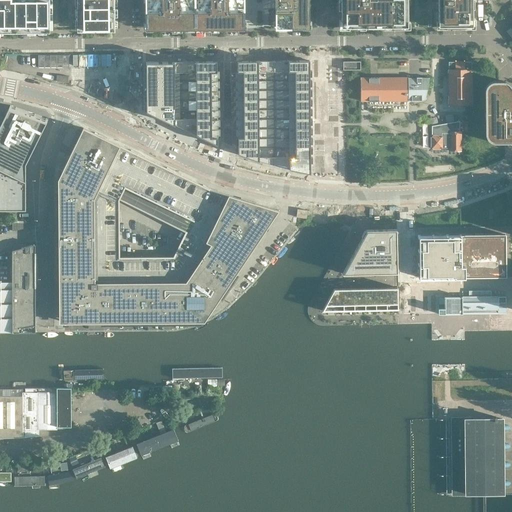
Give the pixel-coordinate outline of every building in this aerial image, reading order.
[(0,0),(0,34),(50,34),(49,0),(0,0)] [(77,0),(77,33),(115,33),(114,0),(77,0)] [(309,27),(308,0),(145,0),(146,29),(309,27)] [(340,0),(341,28),(408,27),(438,27),(472,27),(471,0),(340,0)] [(98,53),(8,53),(8,74),(86,74),(86,69),(98,69),(98,53)] [(237,71),(235,71),(235,77),(237,77),(237,80),(235,80),(235,87),(237,87),(237,90),(235,90),(235,96),(237,96),(237,99),(235,99),(235,106),(237,106),(237,109),(235,109),(235,116),(237,116),(237,119),(236,119),(236,125),(238,125),(238,128),(236,128),(236,135),(238,135),(238,138),(236,138),(236,144),(238,144),(238,154),(257,160),(291,169),(310,173),(310,163),(312,163),(312,156),(310,156),(310,153),(312,153),(312,147),(310,147),(310,144),(312,144),(312,137),(310,137),(310,134),(312,134),(312,128),(310,128),(310,125),(312,124),(312,118),(310,118),(310,115),(312,115),(312,108),(310,108),(310,105),(312,105),(312,99),(310,99),(310,96),(312,96),(312,89),(310,89),(310,86),(312,86),(312,80),(310,80),(310,77),(311,76),(312,70),(310,70),(309,60),(237,61),(237,71)] [(146,65),(144,65),(144,71),(146,71),(146,74),(144,74),(144,81),(146,81),(146,84),(144,84),(144,91),(146,91),(146,94),(144,94),(144,100),(146,100),(146,103),(144,103),(144,110),(146,111),(217,145),(217,135),(219,135),(219,128),(217,128),(217,125),(219,125),(219,119),(217,119),(217,116),(219,116),(219,109),(217,109),(217,106),(219,106),(219,100),(217,100),(217,96),(219,96),(219,90),(217,90),(217,87),(219,87),(219,80),(217,80),(217,77),(219,77),(219,71),(217,71),(217,61),(146,62),(146,65)] [(360,61),(353,61),(347,62),(344,62),(343,62),(343,70),(360,70),(360,61)] [(472,106),(471,69),(465,69),(465,62),(454,62),(454,69),(448,69),(449,106),(472,106)] [(415,78),(360,78),(360,101),(410,101),(410,102),(420,101),(424,101),(429,78),(420,78),(415,78)] [(502,81),(495,81),(493,81),(492,82),(491,82),(489,83),(488,84),(487,85),(486,87),(486,88),(485,90),(485,91),(485,133),(485,134),(486,136),(486,137),(487,138),(487,139),(488,140),(489,141),(490,142),(492,142),(493,143),(494,143),(495,143),(511,142),(511,87),(510,85),(509,84),(508,83),(507,83),(507,82),(506,82),(505,82),(505,81),(504,81),(503,81),(502,81)] [(0,123),(0,209),(2,209),(3,207),(25,162),(47,119),(9,105),(0,123)] [(459,121),(431,127),(431,149),(433,149),(434,150),(439,150),(440,149),(450,149),(450,151),(461,151),(461,132),(459,132),(459,121)] [(70,157),(68,161),(58,181),(60,324),(205,322),(279,211),(268,208),(210,190),(83,129),(70,157)] [(2,209),(0,209),(25,209),(25,162),(3,207),(2,209)] [(461,206),(465,218),(499,207),(496,196),(461,206)] [(307,211),(297,210),(296,217),(306,219),(307,211)] [(34,221),(12,221),(12,231),(34,226),(34,221)] [(366,230),(342,274),(397,272),(396,230),(366,230)] [(465,277),(464,235),(463,235),(461,235),(461,234),(460,235),(449,235),(447,235),(446,235),(434,236),(434,235),(432,235),(432,236),(420,236),(418,236),(418,237),(419,237),(419,249),(419,251),(419,263),(419,264),(420,264),(420,277),(419,277),(419,278),(465,277)] [(505,276),(505,234),(494,234),(463,235),(464,235),(465,277),(505,276)] [(0,288),(0,332),(35,333),(35,274),(35,267),(35,244),(12,250),(12,260),(10,260),(10,268),(12,268),(12,289),(0,288)] [(334,289),(322,311),(398,309),(397,287),(334,289)] [(506,313),(506,296),(410,297),(410,315),(506,313)] [(173,380),(174,380),(219,378),(220,378),(222,377),(223,377),(224,376),(225,375),(226,375),(227,374),(228,373),(229,372),(228,371),(226,370),(225,369),(223,369),(221,368),(220,368),(218,368),(173,370),(172,370),(171,370),(171,371),(170,371),(170,372),(169,373),(169,374),(169,375),(169,376),(169,377),(170,377),(170,378),(171,379),(172,379),(173,380)] [(163,381),(162,371),(115,372),(114,372),(113,373),(112,373),(111,373),(111,374),(110,375),(110,376),(110,377),(110,378),(110,379),(111,380),(111,381),(112,381),(113,381),(114,382),(163,381)] [(51,381),(52,381),(99,381),(100,380),(100,373),(99,372),(52,372),(51,372),(50,373),(50,374),(50,379),(50,380),(51,380),(51,381)] [(0,438),(22,437),(22,388),(0,388),(0,438)] [(71,423),(70,388),(22,388),(22,437),(39,435),(39,429),(57,429),(57,428),(62,428),(64,428),(64,429),(67,426),(67,423),(71,423)] [(189,433),(190,434),(218,422),(219,421),(220,420),(220,419),(220,418),(219,415),(218,414),(217,414),(216,414),(215,414),(187,426),(186,427),(186,428),(185,429),(186,430),(186,431),(187,432),(188,433),(189,433)] [(503,493),(502,450),(502,419),(496,419),(496,417),(495,416),(494,416),(494,417),(494,419),(472,419),(472,418),(467,418),(467,419),(466,419),(466,418),(452,418),(452,420),(452,421),(452,434),(452,441),(452,452),(452,460),(453,471),(453,478),(453,489),(453,494),(468,494),(468,493),(483,493),(485,493),(503,493)] [(137,443),(142,457),(182,441),(176,427),(137,443)] [(104,457),(110,470),(140,458),(134,444),(104,457)] [(102,457),(73,468),(77,479),(106,467),(102,457)] [(51,473),(52,482),(72,479),(71,470),(51,473)] [(0,473),(0,483),(12,484),(12,473),(0,473)] [(14,476),(14,487),(47,487),(47,475),(14,476)]
